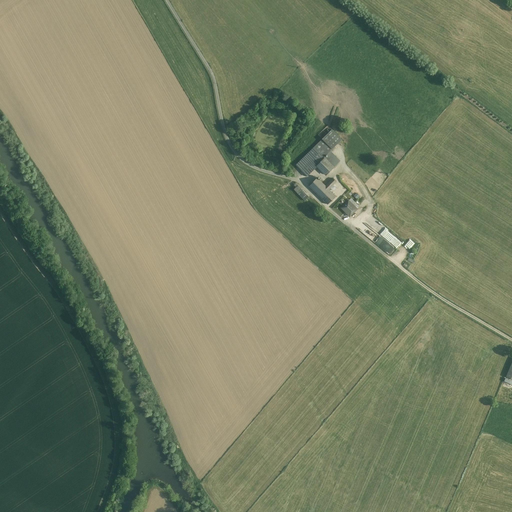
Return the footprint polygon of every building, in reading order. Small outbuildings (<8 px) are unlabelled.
[(342,140),(332,130),(327,134),(337,144),(342,140)] [(327,134),(322,139),(332,149),(337,144),(327,134)] [(322,139),(314,147),(319,153),(323,157),(329,152),(332,149),(322,139)] [(314,147),(296,165),(301,170),(319,153),(314,147)] [(338,162),(329,152),(323,157),(331,164),(331,165),(333,167),(338,162)] [(319,153),(301,170),(307,176),(317,166),(324,158),(323,157),(319,153)] [(331,164),(324,158),(317,166),(323,172),(326,175),(333,167),(331,165),(331,164)] [(325,186),(317,178),(309,186),(321,198),(329,190),(329,189),(325,186)] [(336,182),(333,178),(328,183),(332,187),(336,182)] [(302,191),(297,185),(293,189),(299,194),(302,191)] [(329,190),(321,198),(327,204),(336,196),(329,190)] [(302,191),(299,194),(305,200),(309,197),(302,191)] [(357,209),(348,201),(341,208),(350,216),(357,209)]
